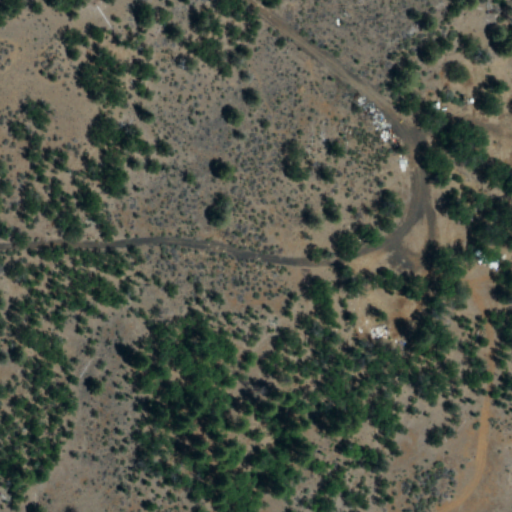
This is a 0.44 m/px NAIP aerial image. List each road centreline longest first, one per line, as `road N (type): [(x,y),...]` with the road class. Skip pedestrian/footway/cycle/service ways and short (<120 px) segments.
road 1 (residential): [(442,511),(474,470),(477,374),(451,238),(415,134)]
road 2 (residential): [(511,214),(249,0)]
